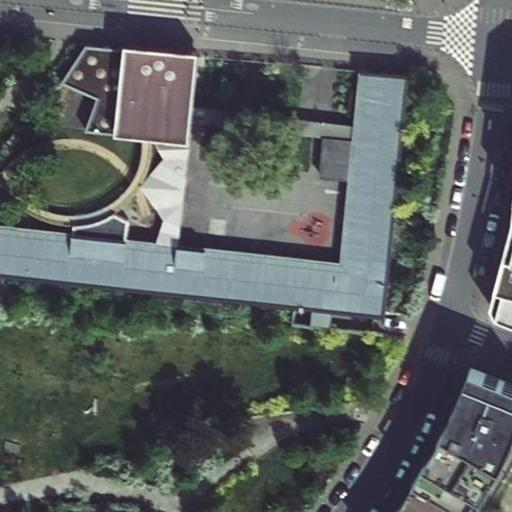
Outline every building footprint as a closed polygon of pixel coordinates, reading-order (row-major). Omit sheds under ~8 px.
[(73,237),(177,247),(189,127),(191,112),(196,58),(197,52),(178,50),(123,45),(123,49),(87,45),(61,84),(99,97),(87,133),(146,139),(154,140),(165,161),(144,190),(167,222),(159,242),(145,241),(128,239),(130,223),(102,214),(87,218),(75,217),(73,237)] [(332,310),(385,315),(409,78),(359,73),(354,128),(353,143),(322,140),(319,175),(349,177),(341,263),(177,247),(73,237),(0,229),(0,302),(4,303),(7,277),(313,308),(311,325),(330,327),(331,318),(332,310)] [(353,143),(354,128),(191,112),(189,127),(322,140),(353,143)] [(511,234),(505,253),(491,306),(497,316),(511,322),(511,234)] [(478,511),(505,467),(511,450),(511,380),(472,365),(459,396),(446,426),(445,432),(428,464),(405,502),(398,511),(478,511)]
